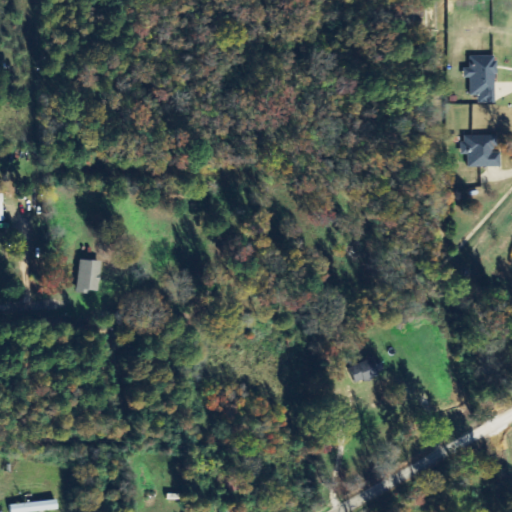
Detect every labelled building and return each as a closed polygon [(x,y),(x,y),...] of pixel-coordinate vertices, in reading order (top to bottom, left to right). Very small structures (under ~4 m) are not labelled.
[(478,105),(496,104),(495,57),(470,57),(470,69),(464,69),(464,79),(471,78),(471,97),(478,97),(478,105)] [(468,168),(501,168),(500,153),(497,153),(496,137),(462,137),(463,155),(468,155),(468,168)] [(101,294),(101,262),(79,261),(78,294),(101,294)] [(356,385),(385,372),(378,356),(349,369),(356,385)] [(9,506),(10,511),(45,511),(59,511),(57,500),(9,506)]
